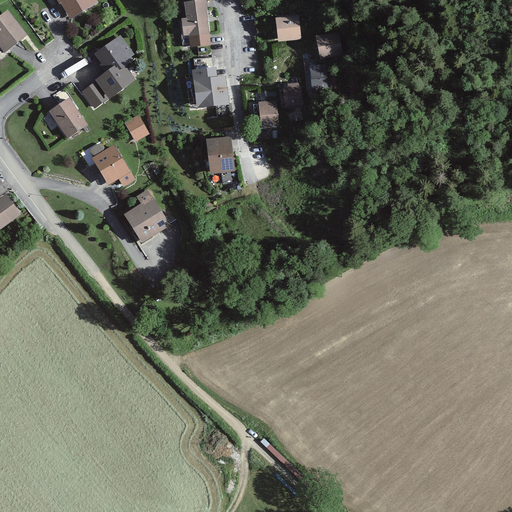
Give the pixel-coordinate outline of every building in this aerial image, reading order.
[(71,20),(75,18),(96,4),(93,0),(58,0),(61,4),(71,20)] [(190,23),(185,24),(187,39),(184,40),(186,51),(191,50),(212,49),(211,37),(208,13),(209,13),(208,5),(188,7),(190,23)] [(18,45),(16,43),(25,36),(9,15),(0,21),(0,40),(1,42),(9,51),(18,45)] [(281,32),(278,32),(278,38),(282,38),(283,40),(292,39),(293,43),(298,42),(298,39),(300,38),(298,21),(280,23),(281,32)] [(273,22),(258,24),(259,35),(275,33),(273,22)] [(132,56),(121,40),(101,56),(107,64),(104,66),(110,76),(101,83),(110,97),(131,82),(126,75),(121,68),(129,62),(127,60),(132,56)] [(322,51),(320,51),(320,59),(323,58),(333,58),(333,60),(341,60),(340,40),(322,41),(322,51)] [(199,66),(211,62),(209,55),(197,59),(199,66)] [(306,70),(307,73),(308,91),(309,97),(326,95),(325,69),(311,70),(306,70)] [(226,80),(216,81),(216,79),(215,76),(215,73),(197,75),(200,96),(202,95),(204,107),(229,104),(226,82),(226,80)] [(289,90),(284,90),(279,91),(281,109),(286,108),(299,107),(297,86),(289,87),(289,90)] [(71,101),(53,113),(70,138),(88,125),(71,101)] [(259,111),(254,119),(260,125),(264,125),(264,127),(277,126),(275,104),(266,105),(266,108),(262,109),(262,111),(259,111)] [(133,142),(149,134),(139,114),(123,121),(133,142)] [(231,143),(211,145),(215,176),(225,175),(226,186),(237,185),(231,143)] [(93,151),(92,155),(90,153),(84,157),(93,169),(99,165),(103,171),(105,170),(114,182),(130,172),(115,149),(108,154),(104,147),(100,146),(93,151)] [(8,198),(0,203),(0,223),(2,226),(19,213),(8,198)] [(153,200),(128,215),(145,241),(170,225),(153,200)] [(297,476),(302,471),(272,442),(267,447),(297,476)]
